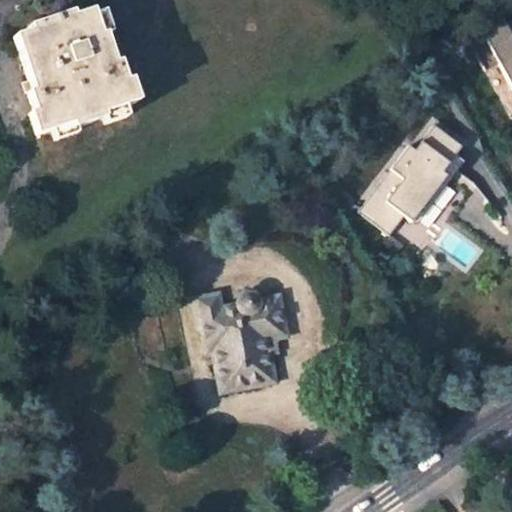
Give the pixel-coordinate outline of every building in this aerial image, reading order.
[(26,93),(33,111),(28,113),(35,136),(69,125),(71,130),(103,120),(101,115),(136,103),(128,80),(124,82),(117,62),(113,63),(103,35),(98,37),(90,11),(71,17),(70,12),(27,27),(28,31),(13,37),(31,91),(26,93)] [(511,25),(504,29),(502,24),(481,36),(484,41),(470,49),(486,75),(499,68),(511,90),(511,25)] [(463,151),(434,131),(414,154),(409,151),(358,210),(389,238),(405,220),(413,226),(462,169),(456,163),(463,151)] [(90,266),(122,318),(153,300),(122,248),(90,266)] [(197,312),(205,354),(212,352),(216,375),(233,372),(237,390),(274,383),(268,353),(274,352),(272,339),(270,328),(282,325),(277,297),(255,301),(251,296),(249,295),(245,295),(238,297),(236,300),(235,304),(219,307),(217,295),(201,298),(203,310),(197,312)] [(194,299),(197,312),(203,310),(201,298),(194,299)] [(272,339),(285,337),(282,325),(270,328),(272,339)] [(220,393),(237,390),(233,372),(216,375),(220,393)]
